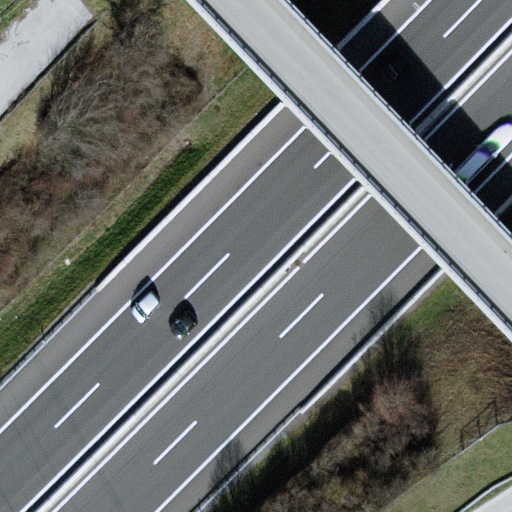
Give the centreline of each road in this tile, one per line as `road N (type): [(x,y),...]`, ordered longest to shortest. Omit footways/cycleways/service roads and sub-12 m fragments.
road 1 (motorway): [(476,0),(0,480)]
road 2 (motorway): [(106,511),(511,102)]
road 3 (unclassified): [(225,0),(511,297)]
road 4 (track): [(99,0),(0,104)]
